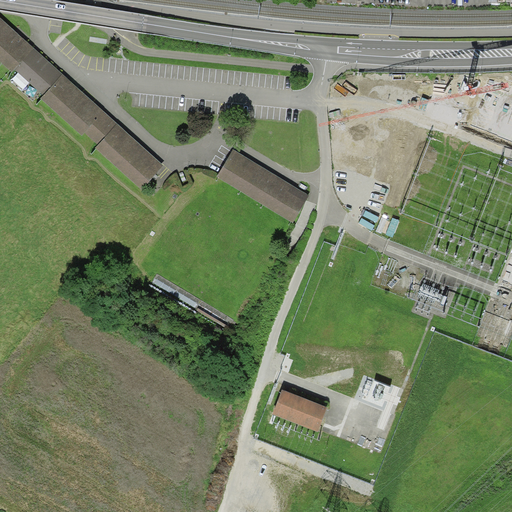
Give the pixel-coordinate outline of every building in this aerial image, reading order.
[(16,68),(35,47),(0,15),(0,58),(13,71),(16,68)] [(45,93),(63,73),(35,47),(16,68),(45,93)] [(99,142),(117,121),(63,73),(45,93),(42,97),(82,133),(85,129),(99,142)] [(164,163),(117,121),(99,142),(95,145),(142,187),(164,163)] [(306,192),(232,147),(215,175),(289,220),(306,192)] [(325,406),(282,390),(273,414),(316,429),(325,406)]
